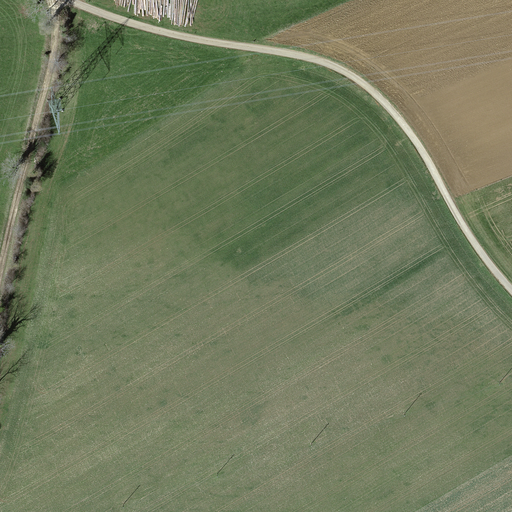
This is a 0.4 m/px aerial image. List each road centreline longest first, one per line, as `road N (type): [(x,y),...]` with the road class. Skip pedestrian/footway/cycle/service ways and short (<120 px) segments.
road 1 (unclassified): [(511,287),(418,141),(358,78),(309,56),(170,32),(72,0)]
road 2 (track): [(63,0),(0,278)]
